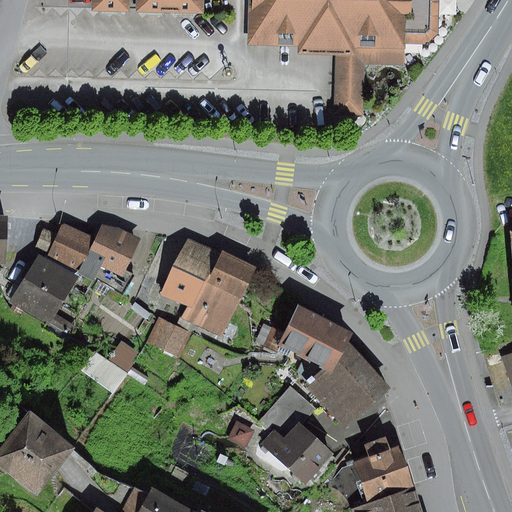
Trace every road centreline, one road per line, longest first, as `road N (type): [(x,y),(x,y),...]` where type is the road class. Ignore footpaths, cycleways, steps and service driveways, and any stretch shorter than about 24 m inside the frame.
road 1 (primary): [(204,182),(0,171)]
road 2 (primary): [(353,170),(204,182)]
road 3 (primary): [(496,511),(452,383)]
road 4 (primary): [(204,182),(330,229)]
road 5 (primary): [(378,285),(452,383)]
